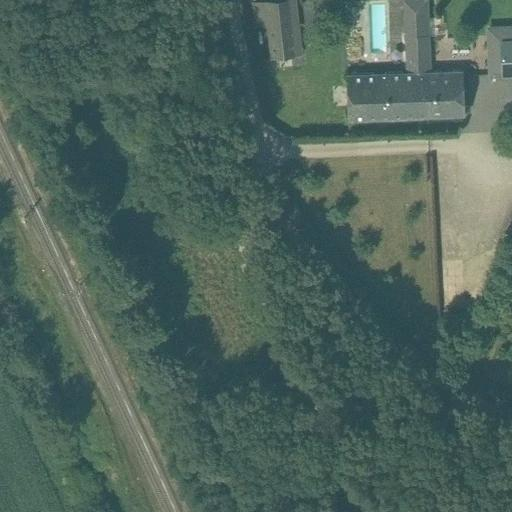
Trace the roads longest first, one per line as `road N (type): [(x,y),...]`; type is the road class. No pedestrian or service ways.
road 1 (track): [(358,511),(247,267),(261,177)]
road 2 (unclassified): [(261,177),(221,0)]
